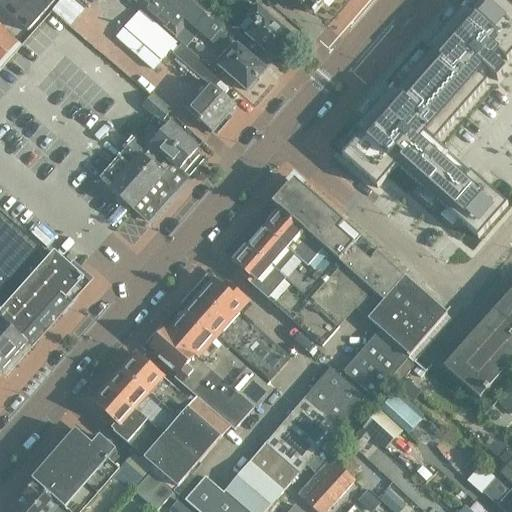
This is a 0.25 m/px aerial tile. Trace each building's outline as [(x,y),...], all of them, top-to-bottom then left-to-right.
[(43,16),(25,0),(0,0),(0,7),(28,33),(43,16)] [(25,0),(43,16),(57,0),(25,0)] [(266,71),(233,43),(240,35),(232,28),(230,31),(212,15),(212,16),(193,0),(135,0),(177,36),(186,27),(196,36),(200,31),(230,57),(221,67),(248,90),(266,71)] [(252,6),(257,0),(233,0),(251,16),(240,29),(275,59),(293,39),(258,8),(257,10),(252,6)] [(294,0),(313,16),(327,0),(294,0)] [(511,56),(511,8),(502,0),(481,0),(481,1),(472,12),(465,6),(465,7),(464,8),(463,7),(458,13),(456,15),(455,16),(458,19),(450,27),(440,38),(438,36),(432,42),(433,43),(428,48),(428,49),(432,53),(426,59),(427,59),(417,70),(416,72),(411,68),(410,68),(462,113),(488,83),(483,79),(479,76),(484,70),(488,74),(498,82),(507,71),(498,63),(493,59),(498,54),(503,58),(507,62),(511,56)] [(117,34),(153,69),(179,42),(142,8),(117,34)] [(0,26),(0,64),(19,43),(0,26)] [(194,72),(203,62),(182,43),(173,53),(194,72)] [(462,113),(410,68),(410,69),(414,73),(403,86),(403,85),(397,92),(393,88),(392,89),(392,90),(391,89),(382,100),(384,102),(372,116),(367,122),(364,119),(363,121),(360,124),(361,125),(356,130),(355,131),(362,136),(342,158),(377,189),(388,177),(397,167),(416,184),(442,208),(468,231),(478,239),(508,206),(471,173),(465,180),(421,142),(426,136),(435,144),(435,143),(462,113)] [(213,132),(236,105),(211,83),(187,110),(213,132)] [(13,106),(0,94),(0,113),(3,117),(13,106)] [(165,119),(171,112),(153,96),(144,106),(156,116),(163,122),(165,119)] [(154,131),(145,141),(187,179),(189,177),(180,170),(199,149),(165,119),(163,122),(156,116),(148,125),(154,131)] [(145,141),(141,145),(131,136),(120,149),(124,152),(119,157),(159,193),(167,185),(173,190),(175,192),(187,179),(145,141)] [(111,190),(132,208),(145,220),(173,190),(167,185),(159,193),(119,157),(100,178),(112,189),(111,190)] [(288,190),(274,206),(277,209),(317,243),(333,225),(297,192),(294,196),(288,190)] [(317,243),(277,209),(267,221),(270,224),(264,230),(354,311),(356,310),(369,321),(385,303),(337,262),(317,243)] [(51,257),(0,212),(0,241),(67,301),(86,280),(55,252),(51,257)] [(354,311),(264,230),(248,248),(340,329),(354,311)] [(0,241),(0,317),(29,344),(67,301),(0,241)] [(340,329),(248,248),(235,263),(238,265),(235,269),(270,301),(323,348),(340,329)] [(407,278),(375,250),(362,264),(347,251),(337,262),(385,303),(407,278)] [(448,315),(407,278),(385,303),(369,321),(380,331),(381,330),(413,355),(448,315)] [(249,303),(226,283),(223,287),(216,280),(202,296),(284,368),(292,360),(244,317),(252,308),(248,304),(249,303)] [(482,399),(511,364),(511,292),(446,367),(482,399)] [(284,368),(202,296),(185,314),(216,341),(218,338),(270,384),(284,368)] [(216,341),(185,314),(181,320),(178,317),(167,330),(165,328),(164,329),(214,373),(215,372),(255,407),(262,399),(265,402),(274,392),(216,341)] [(0,376),(29,344),(0,317),(0,376)] [(214,373),(164,329),(149,346),(158,354),(156,356),(177,375),(175,378),(198,399),(231,428),(234,430),(255,407),(214,373)] [(374,400),(411,357),(413,355),(381,330),(380,331),(343,373),(374,400)] [(138,356),(124,372),(179,420),(190,409),(223,438),(231,428),(198,399),(193,405),(178,391),(178,390),(138,356)] [(421,356),(414,364),(426,374),(433,366),(421,356)] [(332,369),(272,439),(267,444),(301,474),(312,461),(316,464),(327,451),(324,448),(367,399),(332,369)] [(179,420),(124,372),(110,387),(169,439),(171,437),(200,463),(223,438),(190,409),(179,420)] [(418,393),(403,379),(395,389),(410,402),(418,393)] [(169,439),(110,387),(96,404),(118,423),(112,430),(115,433),(114,434),(141,457),(134,465),(146,475),(154,465),(179,487),(173,493),(174,494),(185,503),(186,502),(201,484),(202,483),(192,473),(200,463),(171,437),(169,439)] [(511,390),(502,402),(511,410),(511,390)] [(387,405),(395,412),(405,400),(397,393),(387,405)] [(362,429),(372,438),(386,452),(404,433),(380,411),(362,429)] [(450,424),(439,415),(432,423),(443,432),(450,424)] [(359,453),(372,438),(362,429),(349,444),(359,453)] [(33,482),(36,484),(68,511),(112,511),(137,485),(121,471),(122,469),(112,461),(119,452),(102,437),(95,446),(78,431),(33,482)] [(301,474),(267,444),(220,498),(208,488),(207,489),(201,484),(186,502),(197,511),(267,511),(280,497),(283,500),(288,494),(290,496),(298,487),(295,484),(302,477),(300,475),(301,474)] [(511,455),(502,447),(496,455),(511,468),(511,455)] [(511,468),(496,455),(495,456),(506,466),(500,474),(511,484),(511,488),(510,491),(511,492),(511,468)] [(315,511),(329,511),(356,482),(331,459),(298,496),(315,511)] [(174,494),(173,493),(152,474),(136,492),(158,511),(174,494)] [(383,495),(396,511),(411,500),(397,483),(383,495)] [(68,511),(36,484),(26,496),(26,497),(13,511),(68,511)] [(506,511),(511,511),(511,492),(510,491),(504,497),(491,485),(484,492),(506,511)] [(359,501),(371,511),(378,503),(366,493),(359,501)]
